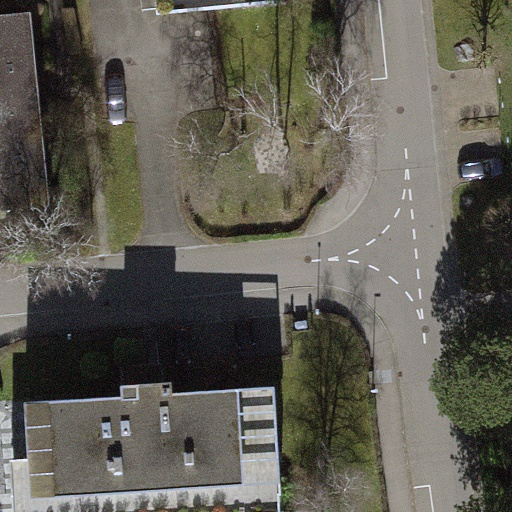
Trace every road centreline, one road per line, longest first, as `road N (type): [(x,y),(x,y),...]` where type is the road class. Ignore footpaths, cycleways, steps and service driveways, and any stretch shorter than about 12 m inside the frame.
road 1 (residential): [(418,264),(0,311)]
road 2 (residential): [(395,0),(418,264)]
road 3 (residential): [(425,318),(451,511)]
